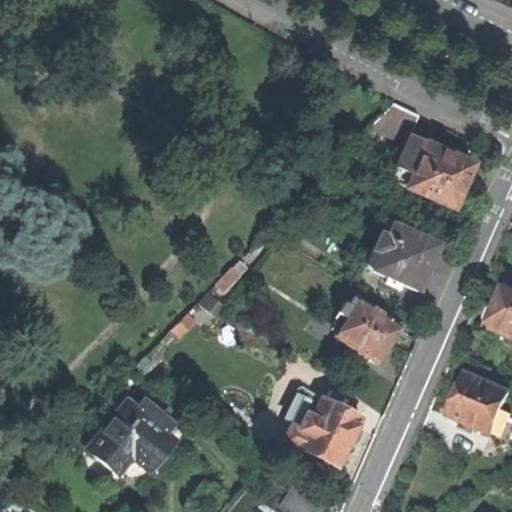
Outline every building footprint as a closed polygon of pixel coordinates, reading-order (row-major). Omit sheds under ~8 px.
[(417,117),(389,105),(367,128),(406,146),(409,137),(417,117)] [(405,189),(452,209),(472,165),(456,157),(453,156),(440,151),(435,148),(409,137),(406,146),(394,172),(410,178),(405,189)] [(443,145),(440,151),(453,156),(455,151),(443,145)] [(368,272),(415,294),(425,270),(435,247),(389,228),(383,240),(377,237),(369,254),(376,257),(368,272)] [(486,330),(511,342),(511,290),(506,288),(500,299),(496,310),(492,311),(489,312),(486,316),(484,320),(485,324),(488,327),(486,330)] [(335,339),(375,366),(386,347),(398,329),(353,301),(346,311),(351,315),(335,339)] [(488,437),(507,396),(464,377),(453,401),(445,419),(488,437)] [(281,444),(337,470),(342,459),(347,448),(351,449),(355,448),(359,442),(360,439),(358,435),(354,432),(359,421),(319,404),(311,422),(304,419),(297,434),(289,430),(281,444)] [(115,479),(128,462),(146,476),(171,446),(156,434),(164,425),(139,406),(132,415),(120,406),(82,453),(102,469),(115,479)] [(278,509),(283,511),(311,511),(315,507),(289,490),(278,509)]
